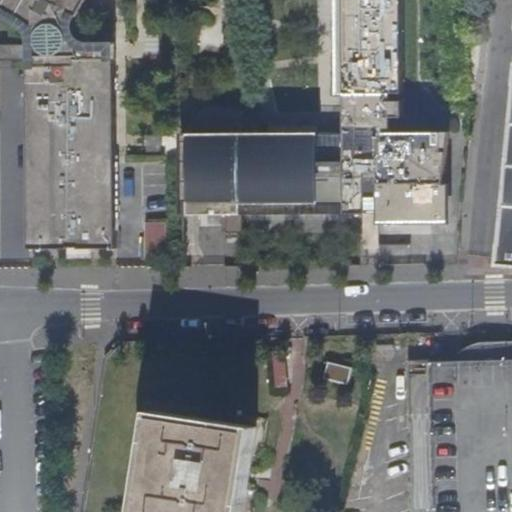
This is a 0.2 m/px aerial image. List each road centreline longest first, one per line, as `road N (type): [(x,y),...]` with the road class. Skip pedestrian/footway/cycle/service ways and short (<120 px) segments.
road 1 (residential): [(0,308),(511,297)]
road 2 (unknown): [(421,511),(396,384)]
road 3 (unknown): [(396,384),(387,511)]
